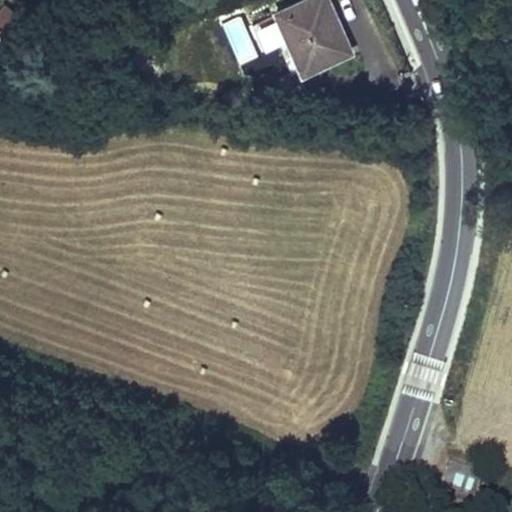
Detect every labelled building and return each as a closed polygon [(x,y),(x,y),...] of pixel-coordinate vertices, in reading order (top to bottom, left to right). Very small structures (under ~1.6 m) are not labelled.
[(321,0),(299,0),(276,10),(303,71),(352,51),(343,29),(335,32),(321,0)] [(331,0),(321,0),(335,32),(343,29),(331,0)] [(4,4),(0,8),(0,32),(2,34),(17,14),(4,4)] [(274,18),(254,25),(261,46),(281,40),(274,18)] [(275,75),(244,71),(243,85),(274,88),(275,75)] [(335,511),(337,507),(326,502),(321,511),(335,511)]
